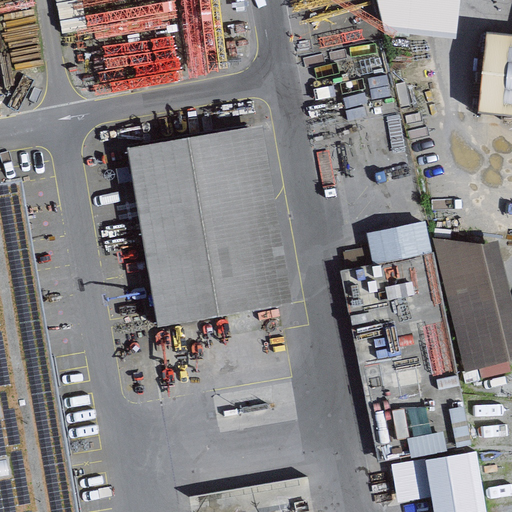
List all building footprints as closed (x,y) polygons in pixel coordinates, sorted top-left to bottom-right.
[(457,42),(460,0),(376,0),(385,36),(457,42)] [(481,118),(511,121),(511,42),(489,40),(481,118)] [(337,70),(353,145),(405,134),(389,59),(337,70)] [(158,328),(293,305),(263,129),(127,152),(158,328)] [(76,511),(21,182),(0,185),(0,511),(76,511)] [(466,372),(511,361),(511,305),(498,245),(434,240),(466,372)] [(431,255),(350,270),(386,461),(468,445),(431,255)] [(481,511),(471,451),(424,459),(433,511),(481,511)]
